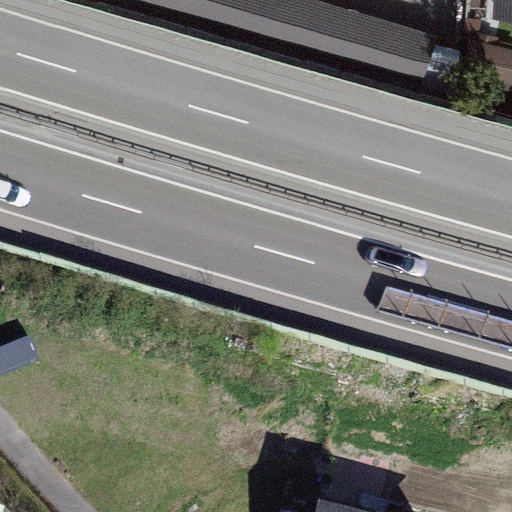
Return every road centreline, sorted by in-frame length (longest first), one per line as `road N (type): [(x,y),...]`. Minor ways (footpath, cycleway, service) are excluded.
road 1 (motorway): [(511,197),(0,46)]
road 2 (motorway): [(0,172),(511,320)]
